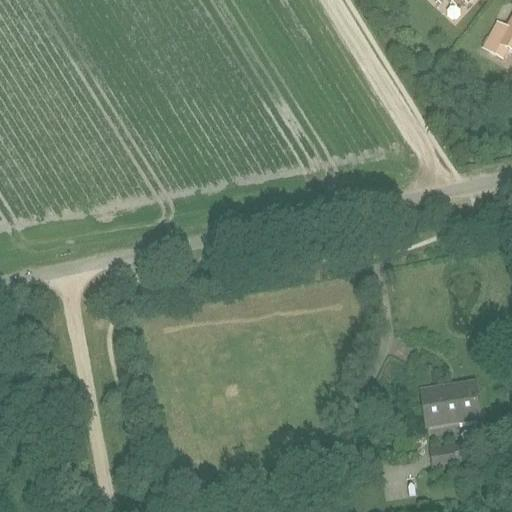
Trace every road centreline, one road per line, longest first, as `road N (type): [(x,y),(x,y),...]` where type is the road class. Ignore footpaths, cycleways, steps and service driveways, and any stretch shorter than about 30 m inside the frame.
road 1 (unclassified): [(0,286),(511,180)]
road 2 (track): [(109,511),(66,272)]
road 3 (track): [(443,194),(434,162),(333,0)]
